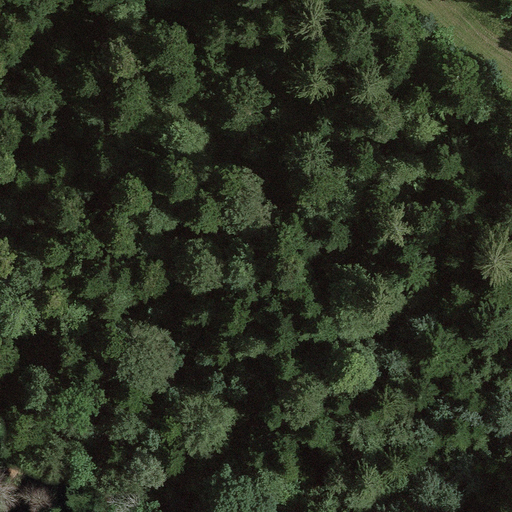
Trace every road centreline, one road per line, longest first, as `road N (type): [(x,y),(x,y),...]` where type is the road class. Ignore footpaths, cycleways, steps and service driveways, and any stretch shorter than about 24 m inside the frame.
road 1 (track): [(0,288),(155,374)]
road 2 (track): [(0,456),(155,374)]
